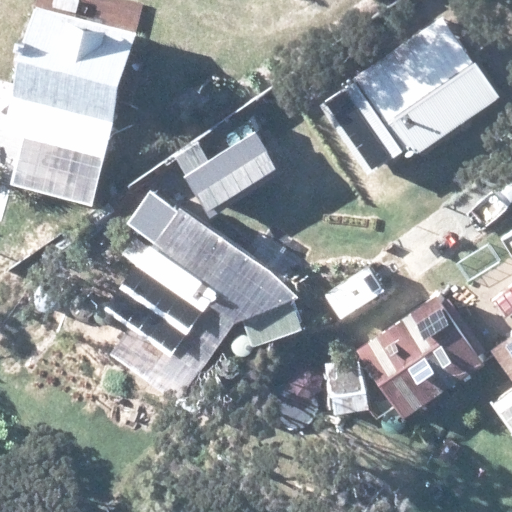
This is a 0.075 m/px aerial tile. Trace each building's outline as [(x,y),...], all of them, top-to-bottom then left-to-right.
[(113,160),(148,20),(68,0),(48,0),(14,135),(113,160)] [(424,122),(385,105),(359,167),(398,183),(424,122)] [(268,185),(222,126),(193,150),(239,208),(268,185)] [(111,303),(175,347),(227,272),(164,228),(111,303)] [(446,297),(365,352),(410,419),(491,364),(446,297)] [(511,427),(511,345),(500,354),(511,370),(511,396),(498,407),(511,427)]
